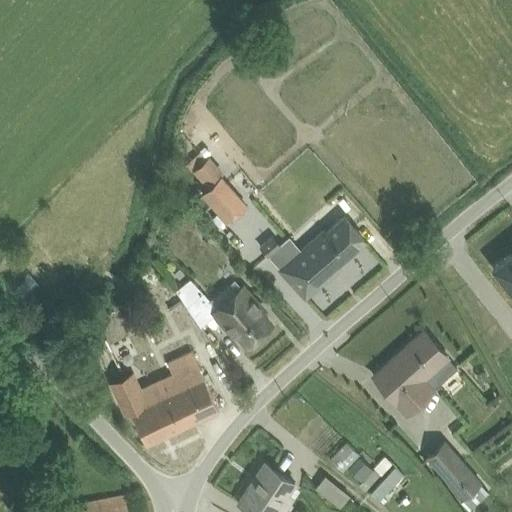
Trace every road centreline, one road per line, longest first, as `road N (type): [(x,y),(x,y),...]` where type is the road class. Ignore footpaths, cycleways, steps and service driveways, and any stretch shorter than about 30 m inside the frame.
road 1 (residential): [(175,510),(267,393),(511,183)]
road 2 (residential): [(54,379),(175,510)]
